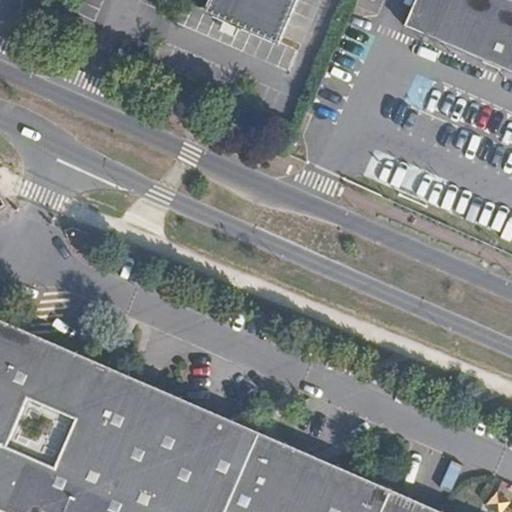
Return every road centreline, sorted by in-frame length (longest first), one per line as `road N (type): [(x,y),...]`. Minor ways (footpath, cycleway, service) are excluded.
road 1 (secondary): [(0,117),(511,348)]
road 2 (secondary): [(511,291),(0,69)]
